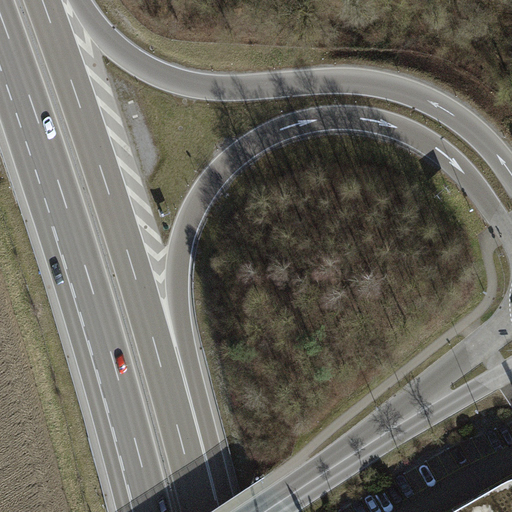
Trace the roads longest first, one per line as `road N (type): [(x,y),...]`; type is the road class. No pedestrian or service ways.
road 1 (motorway): [(165,375),(192,213),(224,166),(276,131),(340,117),(404,129),(463,172),(511,240)]
road 2 (motorway): [(0,13),(78,243),(153,511)]
road 3 (motorway): [(511,174),(465,122),(418,95),(351,80),(247,87),(176,80),(136,62),(71,0)]
road 4 (motorway): [(165,375),(43,0)]
road 5 (tertiary): [(269,511),(511,348)]
road 6 (motorway): [(200,511),(165,375)]
